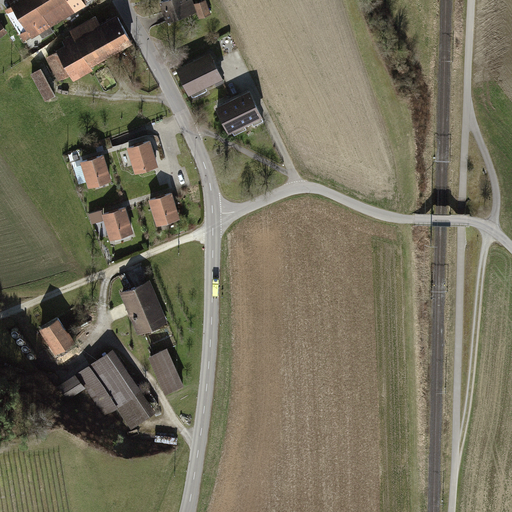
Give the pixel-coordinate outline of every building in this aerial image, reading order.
[(20,0),(14,4),(32,34),(38,30),(43,38),(54,31),(50,24),(85,3),(82,0),(20,0)] [(168,21),(195,11),(192,0),(186,2),(185,0),(166,0),(162,2),(168,21)] [(205,0),(196,3),(201,17),(210,14),(205,0)] [(61,79),(131,40),(118,17),(95,30),(90,20),(77,28),(72,32),(74,35),(64,40),(67,46),(49,56),(61,79)] [(224,81),(210,54),(179,69),(190,92),(190,91),(193,97),(208,90),(205,84),(214,80),(217,84),(224,81)] [(32,73),(46,99),(54,94),(40,68),(32,73)] [(19,75),(7,81),(10,88),(22,82),(19,75)] [(263,120),(250,92),(218,107),(229,130),(232,129),(234,135),(247,129),(244,123),(251,119),(254,125),(263,120)] [(129,147),(136,170),(156,164),(149,141),(129,147)] [(88,180),(89,184),(110,178),(103,155),(82,161),(83,164),(75,167),(80,182),(88,180)] [(151,199),(158,222),(178,216),(171,193),(151,199)] [(124,207),(104,213),(111,236),(114,235),(116,240),(130,236),(128,231),(131,230),(124,207)] [(92,222),(103,219),(100,210),(89,213),(92,222)] [(124,292),(140,330),(162,321),(156,305),(158,305),(148,282),(124,292)] [(42,327),(58,350),(74,340),(57,317),(42,327)] [(151,356),(166,390),(182,383),(167,349),(151,356)] [(116,404),(135,391),(109,354),(91,366),(78,375),(59,388),(66,399),(85,386),(103,413),(111,408),(116,404)] [(135,391),(116,404),(131,424),(149,411),(135,391)]
